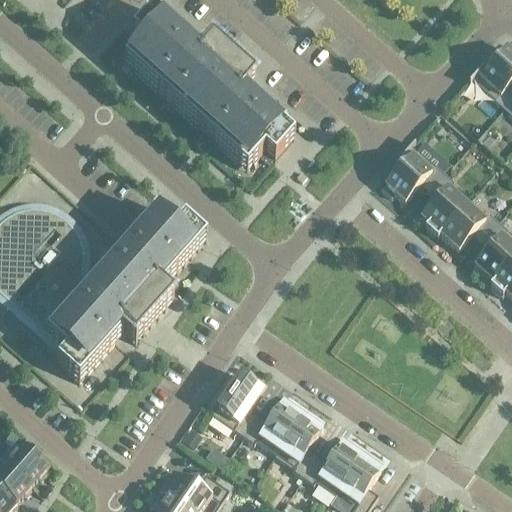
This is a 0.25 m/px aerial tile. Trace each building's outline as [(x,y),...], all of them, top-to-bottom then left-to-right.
[(291,146),(241,101),(251,89),(225,66),(215,77),(148,18),(131,37),(142,46),(129,60),(137,68),(132,74),(238,168),(243,162),(252,170),(264,156),(274,165),(291,146)] [(511,87),(511,51),(510,50),(506,54),(507,54),(493,70),(487,66),(469,87),(470,88),(472,85),(503,114),(511,104),(511,89),(511,88),(511,87)] [(511,104),(503,114),(511,121),(511,104)] [(428,198),(444,180),(412,151),(415,149),(414,148),(395,169),(400,174),(386,190),(385,189),(382,194),(392,203),(395,199),(404,208),(420,190),(428,198)] [(302,186),(307,181),(301,175),(296,181),(302,186)] [(439,239),(466,209),(449,193),(454,188),(444,180),(428,198),(437,205),(421,223),(428,229),(424,232),(437,243),(440,240),(439,239)] [(482,246),(498,228),(489,219),(484,225),(466,209),(439,239),(440,240),(458,256),(474,238),(482,246)] [(155,318),(144,308),(203,241),(184,225),(175,235),(159,220),(116,267),(113,264),(92,288),(80,278),(82,266),(81,254),(77,242),(70,232),(61,224),(50,219),(38,216),(26,216),(15,220),(5,226),(0,229),(0,295),(50,343),(66,357),(57,367),(79,387),(123,337),(132,345),(155,318)] [(493,287),(511,266),(511,240),(498,228),(482,246),(490,253),(475,271),(493,287)] [(511,266),(493,287),(489,290),(502,302),(505,298),(511,304),(511,303),(511,266)] [(249,413),(262,394),(241,381),(227,401),(225,399),(210,421),(243,443),(259,420),(249,413)] [(275,461),(305,417),(288,405),(284,410),(282,408),(269,427),(259,420),(243,443),(253,451),(256,447),(275,461)] [(308,454),(321,435),(319,434),(322,429),(305,417),(275,461),(294,474),(292,477),(302,484),(318,461),(308,454)] [(191,438),(184,447),(193,453),(200,444),(191,438)] [(33,463),(39,457),(26,445),(21,451),(19,450),(4,466),(32,491),(47,475),(33,463)] [(335,501),(364,458),(347,446),(344,451),(341,449),(329,468),(318,461),(302,484),(313,491),(315,488),(335,501)] [(368,495),(380,476),(378,474),(381,469),(364,458),(335,501),(335,502),(339,496),(358,508),(355,511),(370,511),(378,502),(368,495)] [(0,491),(17,508),(32,491),(4,466),(0,470),(0,491)] [(218,511),(229,497),(205,480),(197,492),(173,475),(158,496),(181,511),(218,511)] [(17,508),(0,491),(0,511),(13,511),(16,509),(17,508)] [(181,511),(158,496),(158,497),(168,503),(161,511),(181,511)]
